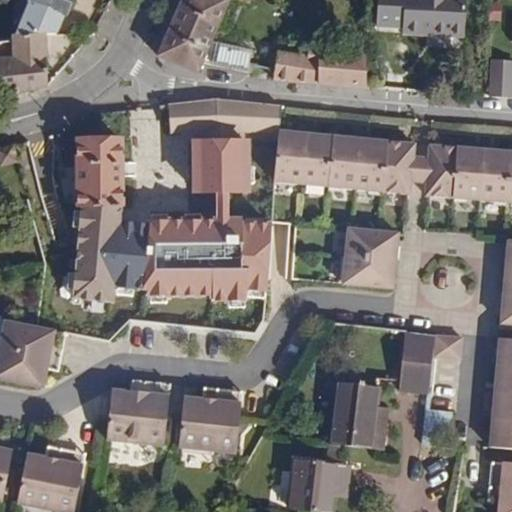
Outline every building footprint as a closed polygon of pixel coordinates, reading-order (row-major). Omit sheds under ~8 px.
[(30,0),(30,1),(35,3),(55,11),(66,15),(71,0),(30,0)] [(208,49),(228,0),(181,0),(159,57),(198,73),(202,62),(214,65),(244,72),(248,51),(216,44),(215,50),(208,49)] [(379,0),(380,34),(405,33),(434,32),(435,39),(467,38),(466,0),(379,0)] [(28,19),(48,27),(55,11),(35,3),(28,19)] [(47,60),(45,35),(7,36),(10,55),(4,56),(3,47),(0,47),(0,98),(47,87),(47,60)] [(47,60),(66,59),(66,35),(45,35),(47,60)] [(315,53),(314,58),(276,54),(273,80),(275,80),(338,86),(343,86),(367,88),(367,80),(367,58),(315,53)] [(511,62),(493,62),(491,99),(511,99),(511,62)] [(242,103),(219,101),(170,107),(170,131),(275,135),(276,106),(242,103)] [(411,146),(275,135),(272,184),(407,196),(408,183),(410,158),(411,146)] [(122,164),(122,141),(77,142),(77,158),(74,158),(74,164),(78,164),(78,206),(83,206),(77,250),(72,285),(70,299),(109,301),(123,208),(122,176),(128,176),(128,164),(122,164)] [(17,163),(13,147),(0,149),(0,163),(1,167),(17,163)] [(511,155),(429,148),(427,160),(425,184),(424,198),(511,205),(511,155)] [(427,160),(410,158),(408,183),(425,184),(427,160)] [(394,289),(397,235),(346,231),(343,284),(394,289)] [(481,251),(482,237),(425,235),(425,249),(481,251)] [(511,243),(509,243),(502,325),(511,325),(511,243)] [(266,280),(126,266),(123,303),(264,318),(266,280)] [(53,369),(59,333),(36,328),(2,320),(0,334),(0,379),(42,388),(42,386),(46,368),(53,369)] [(430,387),(434,359),(437,334),(408,332),(400,391),(429,395),(430,387)] [(58,370),(65,334),(59,333),(53,369),(58,370)] [(511,340),(500,340),(490,448),(511,449),(511,340)] [(132,381),(130,386),(168,390),(168,385),(132,381)] [(376,389),(338,385),(334,421),(331,421),(328,445),(383,451),(387,422),(372,420),(374,408),(376,389)] [(162,447),(168,390),(130,386),(130,394),(111,392),(107,441),(113,441),(162,447)] [(241,392),(201,389),(201,394),(240,398),(241,392)] [(200,400),(184,398),(178,448),(235,454),(240,398),(201,394),(200,400)] [(388,410),(374,408),(372,420),(387,422),(388,410)] [(453,415),(426,413),(423,445),(437,447),(453,415)] [(83,452),(47,445),(46,451),(82,458),(83,452)] [(0,497),(10,450),(0,447),(0,497)] [(45,457),(27,454),(18,503),(69,511),(72,511),(82,458),(46,451),(45,457)] [(350,466),(296,460),(290,510),(304,511),(331,511),(333,496),(334,487),(347,488),(350,466)] [(511,511),(511,466),(494,465),(491,503),(499,504),(497,511),(511,511)] [(347,488),(334,487),(333,496),(346,498),(347,488)]
